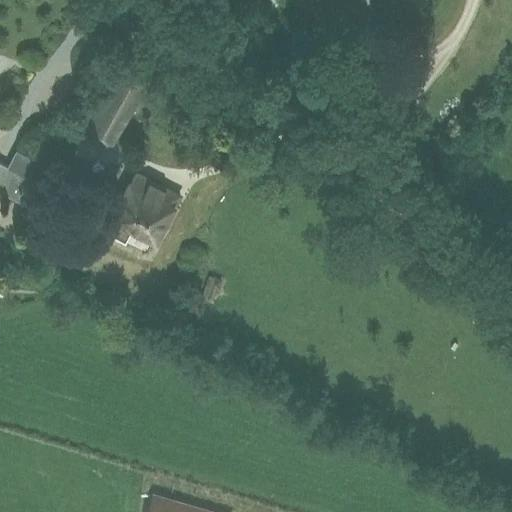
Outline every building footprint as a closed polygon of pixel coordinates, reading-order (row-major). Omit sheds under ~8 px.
[(122,61),(84,127),(113,144),(150,78),(122,61)] [(0,187),(30,203),(40,183),(0,162),(0,187)] [(177,196),(135,174),(112,216),(113,217),(105,232),(125,242),(132,227),(155,239),(157,235),(159,236),(161,233),(163,231),(164,228),(165,225),(163,224),(177,196)] [(209,276),(200,298),(213,303),(221,281),(209,276)] [(197,499),(202,479),(166,470),(160,490),(197,499)] [(149,511),(214,511),(155,494),(149,511)]
